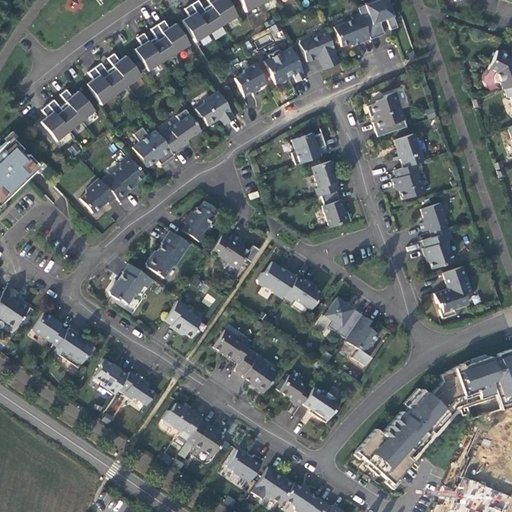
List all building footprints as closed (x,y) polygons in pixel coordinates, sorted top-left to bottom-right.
[(190,4),(209,34),(222,25),(209,5),(203,9),(197,0),(190,4)] [(206,0),(209,5),(222,25),(236,17),(225,0),(217,0),(216,1),(215,0),(206,0)] [(239,0),(245,12),(260,5),(257,0),(239,0)] [(359,13),(369,39),(383,34),(379,23),(380,21),(385,19),(389,30),(397,27),(385,0),(376,0),(375,1),(374,0),(372,0),(363,3),(364,5),(357,8),(359,13)] [(181,20),(195,42),(209,34),(190,4),(184,9),(189,18),(183,22),(182,20),(181,20)] [(352,46),(369,39),(359,13),(350,17),(351,19),(332,27),(336,37),(340,46),(350,43),(352,46)] [(156,25),(174,54),(188,45),(174,23),(174,24),(175,25),(168,30),(163,20),(156,25)] [(281,31),(277,23),(270,26),(274,34),(281,31)] [(161,62),(174,54),(156,25),(149,29),(155,38),(148,42),(161,62)] [(325,69),(339,62),(325,32),(310,40),(308,36),(299,40),(297,44),(306,62),(317,56),(319,56),(325,69)] [(133,49),(147,71),(161,62),(148,42),(142,33),(136,37),(141,46),(135,50),(134,49),(133,49)] [(296,82),(305,77),(290,48),(280,53),(278,50),(267,55),(268,58),(263,61),(275,85),(289,78),(288,76),(292,74),(296,82)] [(511,85),(511,58),(496,51),(487,68),(495,73),(494,73),(494,74),(493,74),(493,75),(492,76),(492,77),(492,78),(492,79),(493,80),(494,81),(494,82),(495,82),(496,83),(497,83),(498,83),(499,82),(501,90),(503,89),(511,85)] [(112,67),(126,86),(140,76),(124,56),(125,57),(119,62),(112,54),(106,58),(112,67)] [(479,60),(476,58),(472,58),(469,61),(470,65),(473,68),(477,68),(480,64),(479,60)] [(93,67),(114,95),(126,86),(112,67),(106,72),(100,63),(93,67)] [(250,92),(265,84),(254,64),(242,70),(241,74),(233,78),(243,97),(251,93),(250,92)] [(85,84),(101,105),(114,95),(93,67),(87,72),(93,81),(87,85),(86,84),(85,84)] [(511,85),(503,89),(506,97),(509,96),(511,104),(511,85)] [(65,103),(81,121),(93,111),(77,91),(76,91),(77,93),(72,98),(65,90),(59,95),(65,103)] [(224,125),(234,119),(217,91),(203,100),(202,104),(194,109),(199,117),(202,117),(207,126),(215,121),(215,117),(218,116),(224,125)] [(373,127),(377,137),(406,127),(398,102),(400,101),(396,91),(383,95),(382,98),(375,100),(374,103),(366,106),(370,116),(373,115),(375,121),(372,122),(373,127)] [(46,105),(68,131),(81,121),(65,103),(59,108),(52,100),(46,105)] [(39,122),(56,142),(68,131),(46,105),(40,110),(47,118),(41,123),(40,122),(39,122)] [(178,121),(158,135),(171,153),(187,142),(186,140),(199,131),(185,109),(175,116),(178,121)] [(160,165),(173,155),(171,153),(158,135),(154,130),(147,135),(141,127),(132,134),(138,142),(131,147),(146,167),(156,160),(160,165)] [(295,165),(316,157),(313,150),(317,149),(325,146),(322,139),(320,133),(312,135),(311,133),(290,140),(294,151),(290,153),(295,165)] [(415,163),(424,160),(420,150),(418,151),(412,133),(393,140),(397,151),(391,152),(393,156),(394,160),(400,158),(403,167),(415,163)] [(0,203),(38,167),(26,154),(23,157),(18,151),(21,149),(9,137),(0,145),(0,203)] [(68,148),(73,156),(81,151),(76,143),(68,148)] [(119,167),(101,182),(115,198),(119,202),(127,196),(125,194),(133,187),(132,185),(143,176),(127,156),(120,163),(119,167)] [(320,195),(335,190),(337,190),(335,182),(336,182),(333,173),(331,168),(332,168),(330,160),(310,167),(317,187),(314,188),(317,197),(320,195)] [(415,163),(403,167),(393,171),(395,177),(391,179),(392,183),(394,188),(397,186),(402,199),(425,191),(421,181),(419,180),(416,171),(418,171),(415,163)] [(108,204),(115,198),(101,182),(98,178),(85,189),(85,193),(79,199),(91,213),(95,213),(100,209),(100,206),(105,201),(108,204)] [(321,206),(329,228),(350,221),(347,211),(344,212),(341,205),(339,199),(338,200),(335,190),(320,195),(323,205),(321,206)] [(258,197),(256,191),(248,194),(250,199),(258,197)] [(428,229),(431,237),(447,231),(445,224),(446,223),(439,202),(420,209),(422,217),(424,222),(419,223),(422,231),(428,229)] [(186,224),(182,231),(199,242),(203,235),(201,234),(213,216),(199,206),(196,207),(190,216),(188,215),(183,222),(186,224)] [(189,244),(168,231),(160,243),(161,244),(153,256),(149,257),(145,263),(146,267),(163,278),(171,266),(174,265),(189,244)] [(451,239),(449,231),(447,231),(431,237),(422,240),(424,247),(422,248),(423,251),(425,257),(427,256),(431,268),(453,261),(446,241),(451,239)] [(228,240),(221,235),(209,252),(217,257),(217,256),(236,269),(248,252),(242,248),(243,246),(238,243),(240,239),(232,234),(228,240)] [(282,297),(295,277),(284,269),(283,271),(279,268),(279,267),(271,262),(264,272),(260,273),(256,280),(256,283),(262,287),(266,286),(273,291),(271,292),(281,299),(282,297)] [(152,280),(127,263),(121,272),(122,273),(114,284),(113,284),(108,292),(109,295),(117,300),(118,298),(126,304),(133,294),(138,293),(142,286),(146,289),(152,280)] [(466,281),(461,266),(442,273),(448,290),(445,291),(442,290),(433,293),(435,298),(436,303),(439,302),(440,307),(439,310),(441,318),(449,315),(454,313),(453,309),(467,304),(464,294),(471,292),(467,280),(466,281)] [(303,282),(295,277),(282,297),(290,302),(292,298),(309,310),(319,295),(318,292),(311,287),(311,284),(304,280),(303,282)] [(19,294),(6,285),(1,294),(0,294),(0,318),(14,328),(28,306),(22,302),(19,302),(15,299),(19,294)] [(210,306),(214,299),(207,295),(202,302),(210,306)] [(350,330),(361,315),(345,304),(345,305),(335,298),(324,315),(331,320),(327,327),(344,338),(350,330)] [(177,301),(164,320),(171,325),(169,327),(177,332),(179,330),(190,338),(195,330),(195,327),(199,320),(182,309),(184,306),(177,301)] [(56,346),(66,331),(59,327),(61,324),(43,312),(31,329),(56,346)] [(369,320),(361,315),(350,330),(353,332),(346,342),(366,355),(372,346),(371,344),(377,335),(365,326),(369,320)] [(78,333),(68,327),(66,331),(56,346),(55,347),(61,351),(58,355),(77,368),(93,345),(82,338),(80,340),(75,336),(78,333)] [(230,359),(237,364),(246,350),(249,345),(242,340),(241,342),(224,330),(212,347),(222,354),(222,356),(229,361),(230,359)] [(343,340),(346,342),(353,332),(350,330),(344,338),(343,340)] [(52,351),(58,355),(61,351),(55,347),(52,351)] [(511,353),(510,349),(461,366),(461,363),(440,375),(442,381),(428,396),(420,389),(405,406),(407,408),(402,413),(400,412),(380,434),(375,428),(354,451),(367,462),(364,465),(376,476),(378,473),(391,484),(411,461),(406,457),(404,454),(423,432),(425,434),(445,411),(441,408),(448,400),(477,391),(478,395),(496,389),(499,399),(503,408),(511,405),(511,353)] [(237,364),(233,369),(242,375),(241,377),(249,382),(250,381),(255,385),(255,388),(262,393),(274,375),(265,370),(267,367),(266,364),(246,350),(237,364)] [(119,387),(126,375),(119,370),(117,372),(111,368),(110,365),(102,359),(98,365),(99,368),(93,377),(99,381),(100,385),(114,394),(117,390),(119,387)] [(135,376),(129,372),(126,375),(119,387),(125,391),(123,394),(131,399),(132,396),(145,405),(153,392),(145,387),(147,385),(142,382),(145,378),(137,373),(135,376)] [(275,389),(299,406),(301,403),(310,389),(288,374),(284,381),(282,379),(275,389)] [(310,389),(301,403),(308,409),(315,413),(313,416),(324,423),(338,401),(321,390),(319,392),(312,387),(310,389)] [(496,389),(478,395),(480,399),(494,394),(499,410),(503,408),(499,399),(496,389)] [(199,420),(200,418),(193,413),(194,412),(186,406),(184,409),(175,403),(170,410),(167,411),(161,419),(162,423),(167,426),(170,425),(179,432),(178,434),(186,440),(199,420)] [(507,511),(511,501),(511,405),(503,408),(499,410),(485,415),(467,456),(472,458),(447,511),(507,511)] [(206,424),(199,420),(186,440),(185,440),(192,445),(192,446),(198,450),(202,449),(209,455),(212,454),(224,437),(217,433),(216,430),(207,423),(206,424)] [(425,434),(423,432),(404,454),(406,457),(426,435),(425,434)] [(248,482),(262,460),(253,454),(250,459),(236,450),(226,465),(232,470),(232,471),(248,482)] [(168,464),(172,458),(164,453),(160,459),(168,464)] [(282,498),(292,483),(285,479),(283,479),(280,477),(281,476),(267,467),(250,492),(257,497),(259,493),(263,496),(266,498),(269,497),(279,503),(282,498)] [(302,489),(292,482),(292,483),(282,498),(293,505),(293,509),(297,511),(317,511),(324,502),(316,497),(315,498),(308,493),(307,488),(302,489)] [(231,506),(235,500),(227,495),(223,501),(231,506)] [(332,505),(330,506),(324,502),(317,511),(338,511),(339,510),(332,505)]
